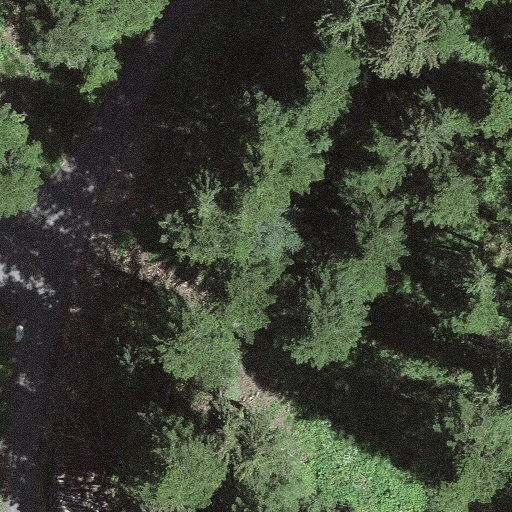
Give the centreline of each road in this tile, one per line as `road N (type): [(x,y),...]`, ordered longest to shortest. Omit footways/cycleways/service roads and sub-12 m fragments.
road 1 (unclassified): [(24,246),(196,0)]
road 2 (unclassified): [(27,511),(24,246)]
